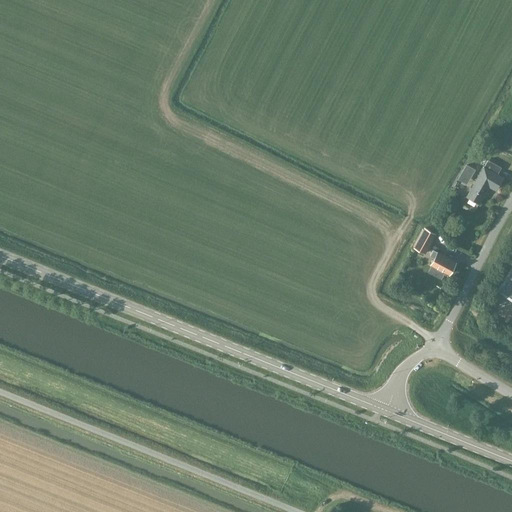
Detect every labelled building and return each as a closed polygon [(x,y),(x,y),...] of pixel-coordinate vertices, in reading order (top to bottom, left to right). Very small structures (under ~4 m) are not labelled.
[(503,177),(497,173),(501,167),(487,159),(484,166),(483,165),(466,195),(479,204),(489,186),(495,190),(503,177)] [(466,164),(462,171),(471,176),(475,169),(466,164)] [(413,247),(425,253),(435,233),(424,227),(413,247)] [(431,265),(428,271),(441,278),(445,272),(449,275),(456,261),(437,250),(437,251),(433,249),(429,255),(433,257),(430,264),(431,265)] [(511,264),(496,290),(511,299),(511,264)]
